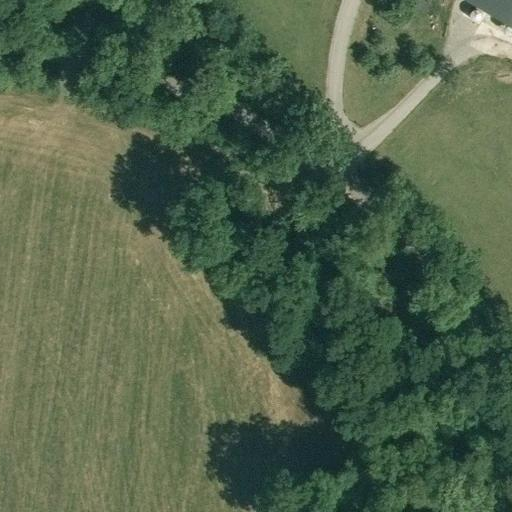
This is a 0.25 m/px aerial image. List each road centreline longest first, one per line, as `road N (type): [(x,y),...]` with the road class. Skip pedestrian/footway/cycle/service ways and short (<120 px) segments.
road 1 (unclassified): [(511,385),(419,247),(333,166),(148,79),(0,49)]
road 2 (unknown): [(333,166),(346,0)]
